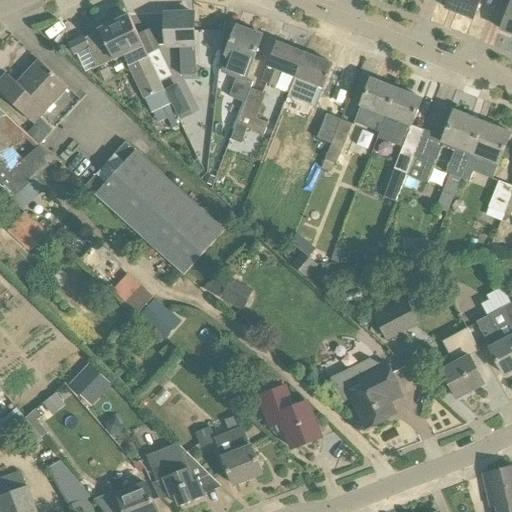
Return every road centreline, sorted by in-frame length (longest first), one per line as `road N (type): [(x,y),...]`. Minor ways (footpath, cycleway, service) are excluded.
road 1 (residential): [(511,81),(298,0)]
road 2 (residential): [(315,511),(511,434)]
